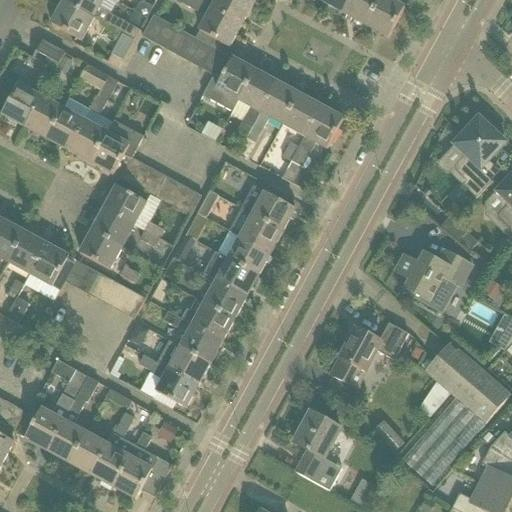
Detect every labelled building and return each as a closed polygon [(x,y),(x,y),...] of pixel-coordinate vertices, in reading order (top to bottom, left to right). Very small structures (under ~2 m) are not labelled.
[(141,32),(140,32),(100,9),(104,0),(66,0),(64,4),(94,20),(95,19),(136,41),(141,32)] [(197,13),(202,3),(195,0),(186,0),(183,6),(197,13)] [(247,0),(217,0),(217,1),(215,0),(195,0),(202,3),(212,9),(243,25),(255,4),(247,0)] [(323,0),(322,3),(344,15),(352,0),(323,0)] [(380,0),(352,0),(344,15),(366,27),(380,0)] [(389,39),(405,9),(388,0),(380,0),(366,27),(389,39)] [(52,26),(82,42),(94,20),(64,4),(52,26)] [(212,9),(207,19),(196,40),(202,43),(214,50),(218,52),(221,45),(230,49),(243,25),(212,9)] [(166,23),(154,17),(143,38),(155,45),(166,23)] [(155,45),(167,51),(178,30),(166,23),(155,45)] [(190,37),(178,30),(167,51),(179,58),(190,37)] [(112,56),(113,56),(124,62),(135,42),(123,36),(112,56)] [(190,37),(179,58),(190,64),(202,43),(196,40),(190,37)] [(37,54),(38,55),(49,61),(31,93),(19,87),(3,117),(26,129),(42,99),(66,55),(43,43),(37,54)] [(203,71),(214,50),(202,43),(190,64),(203,71)] [(203,71),(215,77),(226,56),(218,52),(214,50),(203,71)] [(226,56),(215,77),(204,98),(233,114),(256,72),(226,56)] [(58,72),(66,76),(73,63),(65,59),(58,72)] [(88,68),(81,80),(101,92),(109,79),(88,68)] [(231,117),(244,124),(234,141),(244,146),(248,139),(278,84),(256,72),(233,114),(231,117)] [(270,119),(284,126),(300,96),(278,84),(248,139),(257,144),(270,119)] [(284,126),(306,138),(322,108),(300,96),(284,126)] [(109,102),(100,98),(92,112),(101,117),(109,102)] [(48,141),(64,111),(42,99),(26,129),(48,141)] [(303,169),(306,170),(309,169),(312,164),(311,160),(309,159),(317,144),(328,150),(345,120),(322,108),(306,138),(300,149),(292,163),(303,169)] [(64,111),(48,141),(70,153),(86,123),(85,122),(64,111)] [(457,171),(468,183),(464,187),(478,200),(501,174),(489,163),(506,145),(493,133),(496,130),(486,120),(483,123),(480,120),(455,146),(467,157),(457,168),(457,171)] [(115,176),(122,180),(133,160),(144,138),(115,122),(114,124),(108,135),(92,165),(114,177),(115,176)] [(108,135),(86,123),(70,153),(92,165),(108,135)] [(292,163),(300,149),(292,144),(284,158),(292,163)] [(133,187),(145,166),(133,160),(122,180),(121,181),(133,187)] [(133,187),(145,194),(156,173),(145,166),(133,187)] [(145,194),(156,200),(168,179),(156,173),(145,194)] [(511,177),(486,206),(486,217),(511,241),(511,177)] [(156,200),(168,206),(180,185),(168,179),(156,200)] [(241,181),(236,190),(250,197),(242,211),(253,217),(283,233),(296,210),(241,181)] [(180,185),(168,206),(179,212),(191,192),(180,185)] [(147,204),(118,188),(105,211),(134,227),(147,204)] [(191,219),(194,213),(203,198),(191,192),(179,212),(191,219)] [(219,197),(211,193),(207,200),(199,215),(206,220),(219,197)] [(93,234),(122,249),(134,227),(105,211),(93,234)] [(209,221),(198,215),(189,233),(199,238),(209,221)] [(217,225),(241,239),(271,255),(283,233),(253,217),(246,230),(221,217),(217,225)] [(471,253),(479,244),(450,219),(442,228),(471,253)] [(0,259),(9,264),(26,235),(3,222),(0,228),(0,259)] [(145,233),(161,241),(165,232),(149,224),(145,233)] [(156,250),(161,241),(145,233),(140,241),(156,250)] [(93,234),(81,255),(110,272),(122,249),(93,234)] [(47,246),(26,235),(9,264),(31,276),(47,246)] [(271,255),(241,239),(229,261),(259,277),(271,255)] [(31,276),(54,289),(70,258),(47,246),(31,276)] [(184,265),(188,258),(178,252),(174,260),(184,265)] [(404,296),(407,291),(440,309),(454,285),(460,289),(472,268),(444,252),(439,263),(425,255),(419,266),(405,258),(396,273),(411,282),(403,295),(404,296)] [(209,278),(217,282),(248,299),(259,277),(229,261),(216,254),(204,276),(209,278)] [(184,265),(174,260),(164,277),(175,283),(184,265)] [(77,290),(88,268),(77,262),(65,283),(77,290)] [(87,295),(99,275),(88,268),(77,290),(87,295)] [(120,277),(136,285),(141,276),(125,268),(120,277)] [(87,295),(100,302),(112,281),(99,275),(87,295)] [(236,321),(248,299),(217,282),(209,278),(196,300),(198,301),(198,300),(236,321)] [(123,287),(112,281),(100,302),(111,308),(123,287)] [(162,281),(152,299),(163,304),(173,287),(162,281)] [(17,301),(18,300),(25,287),(16,282),(8,296),(17,301)] [(483,295),(495,302),(503,290),(492,282),(483,295)] [(134,293),(123,287),(111,308),(122,314),(134,293)] [(122,314),(134,321),(146,300),(134,293),(122,314)] [(30,306),(18,300),(17,301),(7,320),(20,326),(30,306)] [(183,321),(193,327),(223,344),(236,321),(198,300),(198,301),(192,313),(188,311),(183,321)] [(178,329),(183,321),(169,313),(164,322),(178,329)] [(409,336),(390,325),(380,343),(357,330),(341,360),(332,377),(349,387),(358,391),(378,353),(395,362),(409,336)] [(143,344),(149,333),(138,327),(130,342),(136,346),(143,344)] [(181,349),(211,365),(223,344),(193,327),(181,349)] [(456,400),(485,428),(511,397),(459,351),(457,353),(450,347),(452,345),(451,345),(425,373),(456,400)] [(169,371),(199,387),(211,365),(181,349),(169,371)] [(157,394),(187,410),(199,387),(169,371),(159,365),(145,357),(140,366),(153,373),(152,375),(164,381),(157,394)] [(48,453),(88,379),(77,372),(53,416),(42,410),(37,419),(30,415),(19,436),(26,439),(26,441),(48,453)] [(87,435),(73,428),(87,403),(89,404),(100,385),(88,379),(48,453),(70,465),(87,435)] [(129,401),(111,391),(107,399),(124,409),(129,401)] [(433,488),(485,428),(456,400),(403,462),(433,488)] [(0,414),(0,426),(6,430),(18,409),(6,403),(0,414)] [(18,409),(6,430),(19,437),(19,436),(30,415),(18,409)] [(331,492),(343,470),(325,460),(341,431),(311,414),(295,445),(308,452),(297,473),(331,492)] [(92,477),(114,489),(136,448),(124,441),(135,420),(126,415),(114,435),(107,446),(109,447),(92,477)] [(407,446),(387,423),(375,433),(395,456),(407,446)] [(179,431),(165,424),(159,434),(173,442),(179,431)] [(114,489),(137,501),(142,491),(155,498),(155,499),(156,500),(173,468),(145,453),(153,439),(144,434),(136,448),(114,489)] [(496,440),(489,434),(483,440),(490,447),(496,440)] [(511,436),(511,438),(506,434),(492,448),(511,462),(511,436)] [(0,464),(3,466),(15,444),(0,435),(0,464)] [(87,435),(70,465),(92,477),(109,447),(107,446),(87,435)] [(511,462),(492,448),(483,466),(488,469),(480,486),(511,501),(511,462)] [(509,511),(511,507),(511,501),(480,486),(472,501),(461,495),(453,510),(457,511),(509,511)] [(369,501),(356,493),(351,502),(364,510),(369,501)] [(426,511),(431,511),(437,503),(428,498),(421,509),(426,511)]
